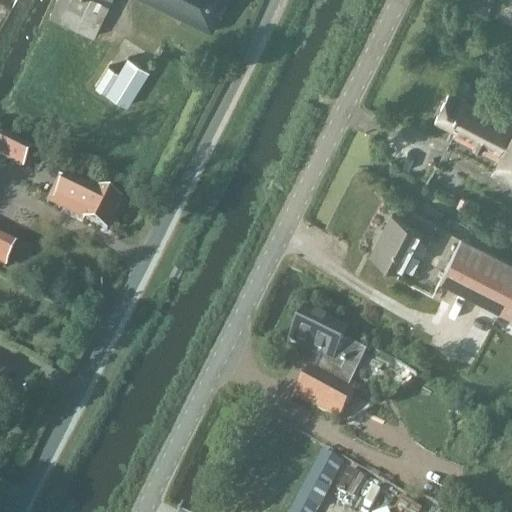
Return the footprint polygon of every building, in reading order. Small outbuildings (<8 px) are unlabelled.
[(93,38),(110,0),(55,0),(47,18),(93,38)] [(141,0),(211,33),(227,0),(141,0)] [(107,66),(94,86),(126,106),(148,71),(127,57),(117,72),(107,66)] [(511,122),(449,91),(432,123),(453,133),(451,137),(496,159),(489,174),(511,185),(511,122)] [(3,136),(0,141),(0,158),(22,169),(31,150),(3,136)] [(66,178),(58,194),(76,202),(71,213),(70,216),(83,223),(84,221),(106,232),(121,203),(98,192),(97,193),(66,178)] [(436,225),(416,215),(410,225),(390,215),(369,255),(403,272),(419,240),(426,243),(436,225)] [(0,234),(0,263),(8,268),(19,244),(0,234)] [(511,263),(460,237),(449,260),(438,282),(510,318),(511,313),(511,263)] [(348,390),(365,353),(344,343),(344,342),(327,334),(332,324),(304,311),(288,344),(318,358),(312,371),(308,369),(291,397),(338,422),(354,393),(348,390)] [(393,363),(388,371),(384,378),(407,392),(416,376),(393,363)] [(290,511),(317,511),(342,464),(321,453),(290,511)]
